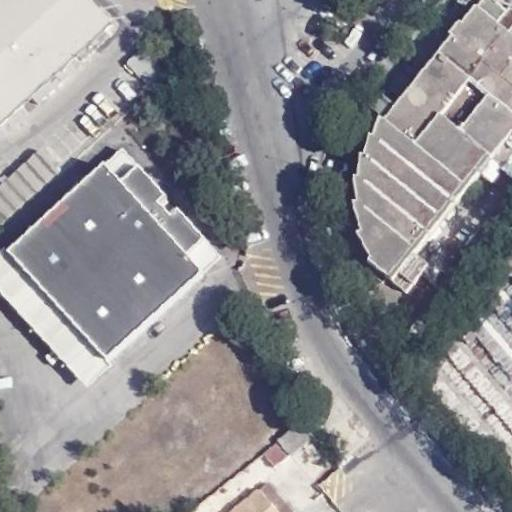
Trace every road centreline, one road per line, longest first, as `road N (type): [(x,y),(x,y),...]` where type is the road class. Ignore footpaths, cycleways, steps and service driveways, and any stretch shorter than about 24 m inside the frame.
road 1 (unclassified): [(238,0),(275,170),(329,327),(469,511)]
road 2 (unknown): [(136,6),(139,36),(116,69),(68,122),(24,155),(0,160)]
